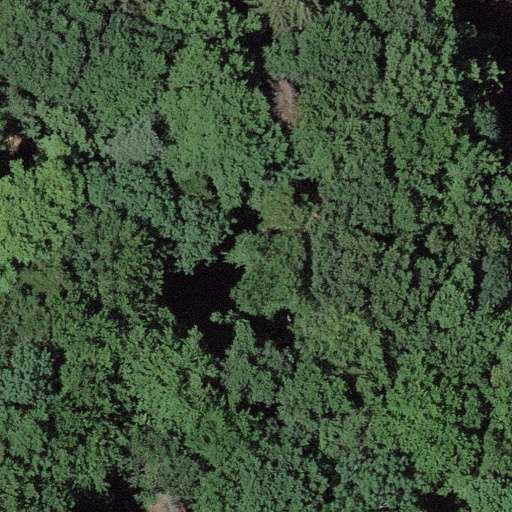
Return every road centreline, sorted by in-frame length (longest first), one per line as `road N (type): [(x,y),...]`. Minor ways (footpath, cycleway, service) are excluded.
road 1 (track): [(511,376),(144,396),(0,435)]
road 2 (track): [(144,396),(0,175)]
